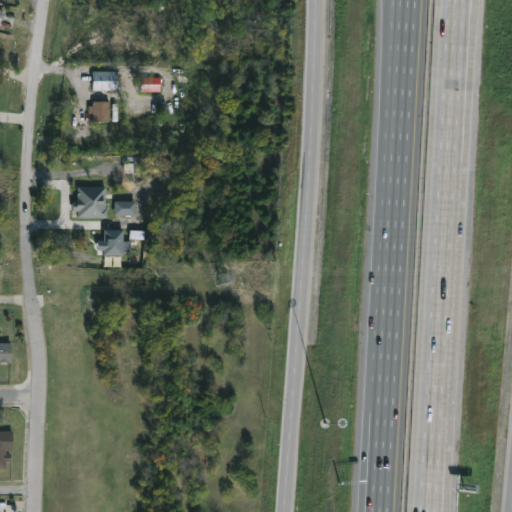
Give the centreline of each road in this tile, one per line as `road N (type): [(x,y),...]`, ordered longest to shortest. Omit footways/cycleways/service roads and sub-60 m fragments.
road 1 (secondary): [(325,0),(319,208),(287,511)]
road 2 (motorway): [(408,0),(379,511)]
road 3 (motorway): [(429,511),(457,22)]
road 4 (residential): [(47,0),(30,195),(40,397)]
